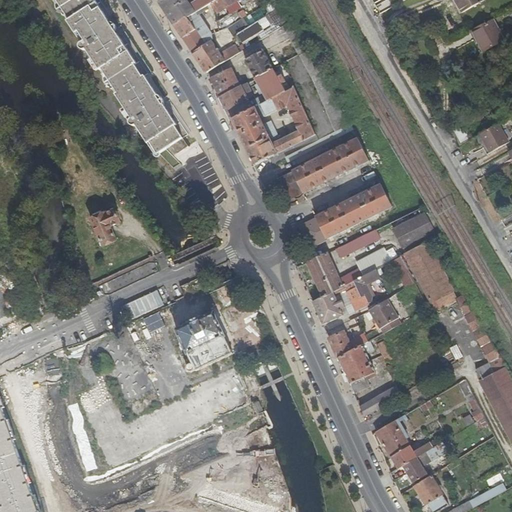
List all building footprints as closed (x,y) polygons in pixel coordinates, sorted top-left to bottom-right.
[(54,0),(83,43),(82,44),(81,46),(81,47),(82,49),(84,50),(86,50),(87,49),(133,119),(132,120),(131,122),(132,123),(133,125),(134,126),(136,126),(138,125),(157,155),(173,144),(179,153),(190,146),(176,126),(179,124),(165,104),(163,106),(157,97),(160,96),(146,75),(144,77),(136,65),(138,63),(118,34),(116,35),(115,34),(109,24),(107,22),(109,20),(94,0),(54,0)] [(197,30),(190,18),(197,14),(201,11),(212,4),(209,0),(199,0),(191,6),(188,0),(163,0),(160,2),(174,23),(184,38),(197,30)] [(217,0),(212,4),(201,11),(208,21),(228,8),(222,0),(217,0)] [(484,1),(483,0),(455,0),(463,13),(484,1)] [(237,10),(218,22),(224,31),(231,27),(243,20),(237,10)] [(188,45),(195,54),(213,42),(212,34),(197,14),(190,18),(197,30),(184,38),(188,45)] [(231,27),(237,36),(239,34),(248,29),(243,20),(231,27)] [(259,21),(248,29),(239,34),(244,41),(264,28),(259,21)] [(299,55),(310,48),(295,21),(285,27),(299,55)] [(481,53),(505,42),(495,21),(473,31),(477,39),(475,41),(481,53)] [(109,24),(115,34),(117,32),(117,30),(117,28),(117,26),(115,24),(113,23),(111,23),(109,24)] [(226,62),(221,54),(213,42),(195,54),(200,62),(208,73),(226,62)] [(241,52),(236,45),(221,54),(226,62),(241,52)] [(300,56),(311,78),(323,72),(311,49),(300,56)] [(256,79),(273,69),(263,50),(245,60),(256,79)] [(221,98),(240,87),(232,67),(211,79),(212,80),(221,98)] [(273,69),(256,79),(258,84),(268,102),(285,92),(281,84),(285,82),(282,76),(278,78),(273,69)] [(311,78),(337,132),(348,126),(324,71),(323,72),(311,78)] [(250,102),(248,98),(244,90),(222,102),(226,110),(232,121),(233,120),(268,102),(258,84),(255,85),(261,96),(250,102)] [(222,102),(244,90),(242,87),(240,87),(221,98),(222,102)] [(255,166),(283,151),(316,134),(294,87),(285,92),(268,102),(233,120),(243,142),(255,166)] [(244,90),(248,98),(252,96),(248,89),(248,88),(244,90)] [(160,96),(157,97),(163,106),(165,104),(166,102),(165,100),(164,98),(163,96),(160,96)] [(480,136),(486,147),(490,154),(508,144),(499,125),(480,136)] [(458,143),(468,141),(465,128),(456,130),(458,143)] [(357,140),(279,179),(288,197),(303,190),(304,193),(368,161),(357,140)] [(381,185),(317,218),(319,221),(304,229),(312,246),(392,207),(381,185)] [(104,203),(92,208),(104,234),(116,228),(111,218),(120,214),(114,200),(105,204),(104,203)] [(424,214),(394,229),(403,248),(434,232),(424,214)] [(375,230),(330,253),(333,260),(379,237),(375,230)] [(434,300),(453,290),(427,242),(407,253),(434,300)] [(341,278),(333,260),(330,253),(308,263),(323,298),(345,287),(344,285),(352,281),(362,276),(372,271),(393,260),(389,253),(385,255),(382,249),(362,260),(360,264),(362,268),(359,270),(359,268),(341,278)] [(405,254),(398,257),(405,273),(413,269),(405,254)] [(413,269),(405,273),(412,285),(419,282),(413,269)] [(362,276),(365,282),(375,277),(372,271),(362,276)] [(373,296),(365,282),(362,276),(352,281),(361,296),(364,295),(368,303),(371,301),(373,296)] [(320,316),(324,325),(343,315),(341,309),(345,307),(339,296),(350,290),(355,311),(369,304),(368,303),(364,295),(361,296),(352,281),(344,285),(345,287),(323,298),(314,303),(320,316)] [(492,364),(498,373),(505,368),(507,368),(459,287),(453,290),(434,300),(439,309),(453,301),(492,364)] [(382,336),(401,325),(387,300),(371,309),(368,311),(382,336)] [(229,349),(210,309),(179,323),(192,352),(188,355),(191,362),(195,360),(197,363),(229,349)] [(339,359),(369,343),(365,335),(350,343),(345,331),(330,339),(333,346),(339,359)] [(375,339),(387,363),(393,360),(382,336),(375,339)] [(367,355),(375,351),(371,342),(369,343),(339,359),(343,367),(355,394),(370,387),(366,378),(375,374),(367,355)] [(460,343),(454,347),(459,357),(465,354),(460,343)] [(511,381),(505,368),(498,373),(492,364),(489,367),(487,364),(478,369),(479,374),(480,376),(511,438),(511,381)] [(458,384),(479,422),(486,418),(465,380),(458,384)] [(361,408),(365,418),(402,396),(401,395),(398,387),(361,408)] [(0,511),(38,511),(33,497),(29,485),(23,467),(13,441),(6,421),(2,409),(0,402),(0,511)] [(471,415),(463,418),(467,426),(474,423),(471,415)] [(6,421),(13,441),(16,440),(9,421),(6,421)] [(396,421),(377,433),(379,437),(400,470),(405,467),(425,455),(421,448),(415,451),(396,421)] [(425,455),(405,467),(414,484),(429,475),(424,467),(450,452),(444,443),(429,452),(425,455)] [(31,484),(25,466),(23,467),(29,485),(31,484)] [(430,511),(440,511),(450,506),(432,476),(415,486),(430,511)] [(503,484),(453,511),(466,511),(467,511),(506,491),(503,484)] [(41,511),(36,496),(33,497),(38,511),(41,511)]
